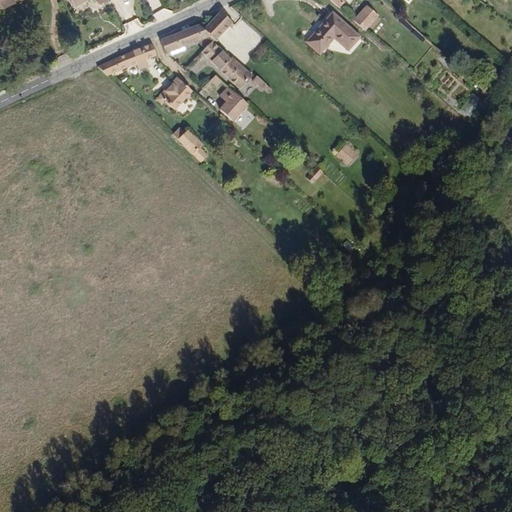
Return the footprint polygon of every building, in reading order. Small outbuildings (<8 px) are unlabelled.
[(4,0),(12,14),(39,0),(4,0)] [(77,0),(83,12),(104,2),(108,10),(118,5),(117,2),(120,0),(77,0)] [(352,0),(350,6),(358,10),(362,0),(352,0)] [(404,0),(416,11),(426,0),(404,0)] [(472,0),(486,10),(492,0),(472,0)] [(373,38),(386,23),(374,13),(361,27),(373,38)] [(231,19),(213,35),(220,42),(225,46),(242,32),(231,19)] [(357,57),(367,45),(341,22),(317,50),(329,60),(342,45),(357,57)] [(170,46),(176,61),(216,44),(220,42),(213,35),(208,31),(170,46)] [(210,61),(249,97),(261,83),(241,64),(239,66),(221,49),(219,51),(210,61)] [(108,73),(118,83),(166,63),(160,50),(108,73)] [(169,102),(184,116),(202,97),(181,78),(160,99),(166,105),(169,102)] [(271,94),(275,91),(265,82),(261,86),(271,94)] [(227,94),(232,89),(225,83),(220,88),(227,94)] [(231,117),(243,128),(257,112),(238,95),(230,104),(237,110),(231,117)] [(187,146),(194,139),(188,134),(181,140),(187,146)] [(208,155),(212,151),(197,136),(194,139),(187,146),(208,167),(214,160),(208,155)] [(359,166),(365,160),(353,150),(348,156),(359,166)] [(355,171),(359,166),(348,156),(343,161),(355,171)] [(208,167),(209,169),(216,162),(214,160),(208,167)] [(318,167),(306,176),(311,183),(323,175),(318,167)] [(325,188),(326,189),(333,182),(326,176),(320,182),(321,183),(317,187),(322,192),(325,188)]
